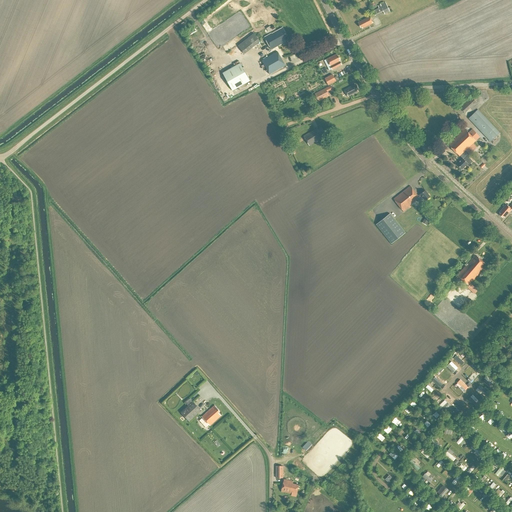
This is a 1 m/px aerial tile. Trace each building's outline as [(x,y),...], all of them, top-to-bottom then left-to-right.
[(368,5),(366,1),(356,6),(358,10),(368,5)] [(385,2),(378,6),(379,8),(373,11),(375,16),(383,12),(385,14),(392,11),(391,7),(388,8),(385,2)] [(370,17),(358,22),(361,28),(362,27),(363,29),(373,23),(370,17)] [(287,41),(285,37),(287,36),(282,28),(265,38),(271,50),(287,41)] [(244,54),(260,41),(254,33),(238,46),(244,54)] [(278,52),(262,61),(270,75),(285,66),(278,52)] [(339,60),(340,60),(338,56),(337,54),(324,60),(329,71),(332,70),(342,65),(339,60)] [(232,91),(250,81),(240,63),(223,73),(232,91)] [(332,74),(325,78),(329,86),(336,81),(332,74)] [(357,90),(358,89),(357,86),(355,86),(355,85),(344,90),(348,97),(358,91),(357,90)] [(318,101),(329,96),(326,89),(315,94),(318,101)] [(473,104),(476,102),(472,98),(469,100),(468,99),(459,107),(465,113),(473,104)] [(490,142),(500,133),(478,110),(469,118),(490,142)] [(315,129),(304,136),(309,146),(319,140),(326,135),(322,127),(316,131),(315,129)] [(460,156),(463,159),(457,164),(462,169),(467,164),(468,166),(473,162),(468,156),(469,154),(476,147),(473,143),(480,137),(473,129),(469,133),(465,129),(448,144),(459,156),(460,156)] [(295,150),(291,142),(286,145),(290,152),(295,150)] [(410,186),(394,199),(404,212),(411,207),(409,205),(417,199),(419,203),(424,199),(425,201),(430,197),(425,190),(420,194),(418,196),(410,186)] [(500,214),(499,215),(503,218),(504,217),(505,218),(511,210),(511,203),(509,207),(506,204),(499,213),(500,214)] [(390,214),(376,224),(392,244),(405,233),(390,214)] [(427,217),(423,221),(428,225),(431,220),(427,217)] [(484,265),(485,264),(477,256),(476,256),(475,255),(457,275),(469,286),(486,266),(484,265)] [(471,283),(467,288),(475,294),(479,290),(471,283)] [(189,421),(201,410),(190,398),(185,403),(188,406),(181,412),(189,421)] [(449,403),(441,409),(443,412),(451,406),(449,403)] [(215,405),(202,417),(210,426),(221,416),(218,412),(220,411),(215,405)] [(445,433),(451,434),(453,427),(447,425),(445,433)] [(380,433),(377,437),(382,441),(386,438),(380,433)] [(459,445),(460,443),(463,445),(468,440),(463,435),(457,442),(459,445)] [(303,447),(307,451),(313,444),(309,441),(303,447)] [(471,448),(476,451),(474,453),(479,456),(482,452),(473,445),(471,448)] [(445,454),(454,461),(456,458),(452,455),(454,453),(450,449),(445,454)] [(409,464),(419,470),(421,467),(411,461),(409,464)] [(502,466),(496,474),(499,476),(505,468),(502,466)] [(443,474),(447,477),(453,471),(449,467),(443,474)] [(428,471),(423,476),(430,482),(433,479),(430,476),(432,474),(428,471)] [(452,483),(455,485),(462,476),(459,474),(452,483)] [(284,479),(281,491),(290,493),(292,493),(292,492),(297,493),(299,485),(293,483),(293,481),(284,479)] [(469,495),(474,490),(471,488),(473,486),(470,483),(464,489),(469,495)] [(442,498),(449,490),(446,487),(439,495),(442,498)] [(499,499),(505,491),(503,490),(502,491),(499,489),(494,495),(499,499)] [(459,511),(465,505),(460,501),(455,506),(458,508),(457,510),(459,511)]
